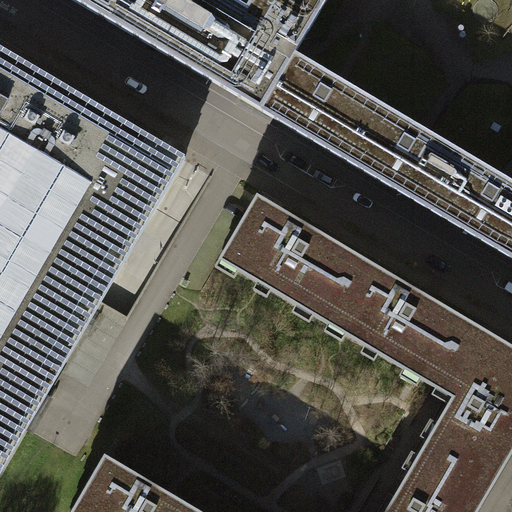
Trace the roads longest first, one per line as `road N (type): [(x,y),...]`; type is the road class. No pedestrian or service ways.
road 1 (residential): [(0,0),(511,302)]
road 2 (track): [(117,362),(184,413),(298,474)]
